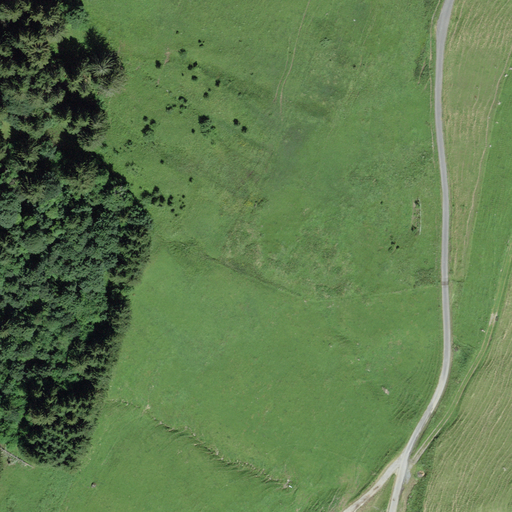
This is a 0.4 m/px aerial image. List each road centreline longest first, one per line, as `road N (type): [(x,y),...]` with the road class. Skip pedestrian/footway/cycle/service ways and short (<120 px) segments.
road 1 (unclassified): [(392,511),(445,367),(447,193),(438,84),(450,0)]
road 2 (track): [(511,241),(478,354),(449,411),(406,460)]
